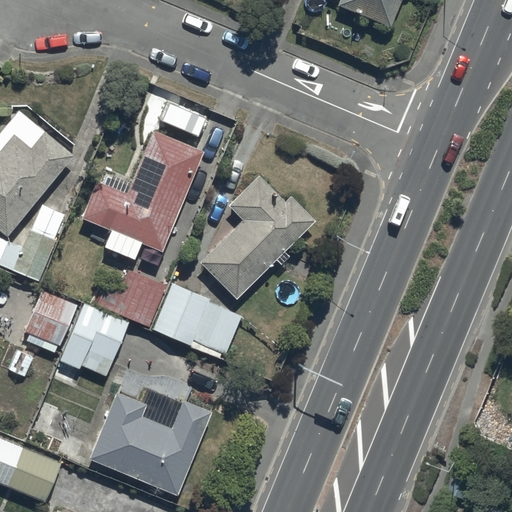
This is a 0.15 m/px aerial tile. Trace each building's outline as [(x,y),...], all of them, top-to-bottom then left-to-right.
[(398,0),(334,0),(333,4),(387,27),(398,0)] [(0,233),(4,237),(72,155),(40,129),(26,146),(11,133),(0,146),(0,233)] [(200,151),(149,131),(124,192),(93,180),(78,217),(159,250),(200,151)] [(255,174),(226,205),(240,220),(198,261),(234,298),(274,259),(278,263),(286,255),(282,252),(312,220),(287,197),(283,201),(255,174)] [(0,237),(0,265),(11,271),(22,247),(0,237)] [(162,283),(125,269),(117,292),(102,287),(95,305),(147,325),(162,283)] [(207,297),(168,282),(150,330),(187,345),(186,347),(221,361),(239,314),(206,300),(207,297)] [(74,303),(39,288),(21,331),(27,334),(24,340),(53,352),(74,303)] [(126,320),(81,301),(57,360),(62,362),(56,377),(68,382),(75,367),(78,369),(79,365),(103,375),(126,320)] [(142,403),(114,391),(85,457),(172,494),(208,410),(179,398),(178,401),(148,388),(142,403)] [(59,463),(0,437),(0,484),(42,502),(59,463)] [(480,511),(511,511),(485,501),(480,511)]
